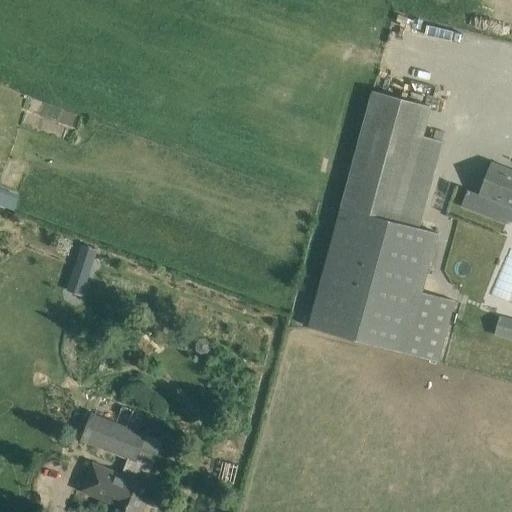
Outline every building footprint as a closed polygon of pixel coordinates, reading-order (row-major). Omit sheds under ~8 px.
[(432,106),(374,90),(310,328),(439,361),(455,301),(423,292),(439,233),(420,228),(443,141),(424,136),(432,106)] [(468,190),(462,207),(506,224),(507,220),(511,222),(511,169),(492,162),(479,194),(468,190)] [(0,189),(0,203),(7,207),(12,195),(0,189)] [(511,318),(500,316),(495,336),(511,339),(511,318)] [(145,413),(102,396),(96,411),(94,410),(82,439),(128,457),(123,472),(95,461),(83,490),(115,503),(110,511),(141,511),(153,483),(138,477),(144,463),(138,460),(148,435),(138,431),(145,413)] [(241,465),(224,460),(219,480),(236,484),(241,465)]
